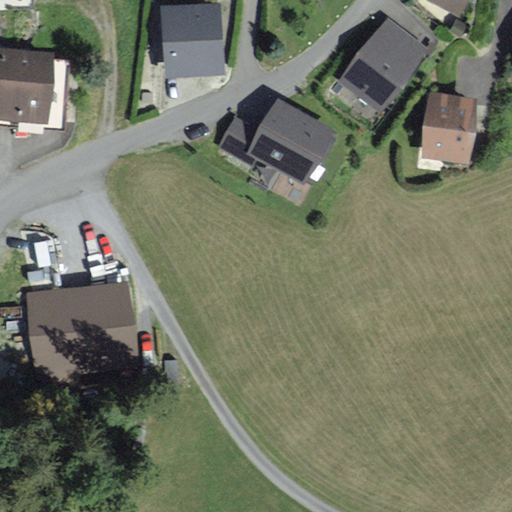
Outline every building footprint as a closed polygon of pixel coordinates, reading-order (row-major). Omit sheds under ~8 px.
[(466,0),(428,0),(458,16),(466,0)] [(188,7),(166,9),(169,74),(220,72),(216,6),(188,7)] [(426,50),(388,22),(344,80),(383,108),(426,50)] [(49,55),(0,52),(0,55),(0,115),(45,118),(49,55)] [(474,103),(431,98),(424,156),(467,161),(474,103)] [(237,117),(221,145),(270,174),(276,163),(306,180),(333,134),(280,103),(263,133),(237,117)] [(128,284),(29,296),(38,373),(137,361),(128,284)] [(0,504),(20,487),(0,464),(0,504)]
